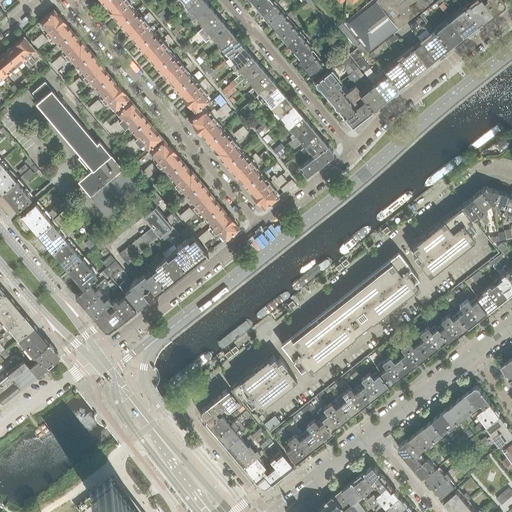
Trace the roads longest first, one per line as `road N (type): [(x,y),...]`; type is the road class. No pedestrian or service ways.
road 1 (residential): [(268,511),(188,406),(480,169),(511,171)]
road 2 (residential): [(69,0),(259,227)]
road 3 (residential): [(259,227),(95,357)]
road 4 (residential): [(511,15),(381,118),(355,150)]
road 5 (residential): [(355,150),(221,0)]
road 6 (secondary): [(95,357),(0,231)]
road 7 (secondary): [(0,262),(95,357)]
road 8 (tertiary): [(471,353),(368,433)]
road 9 (residential): [(355,150),(259,227)]
road 10 (tertiary): [(368,433),(273,511)]
